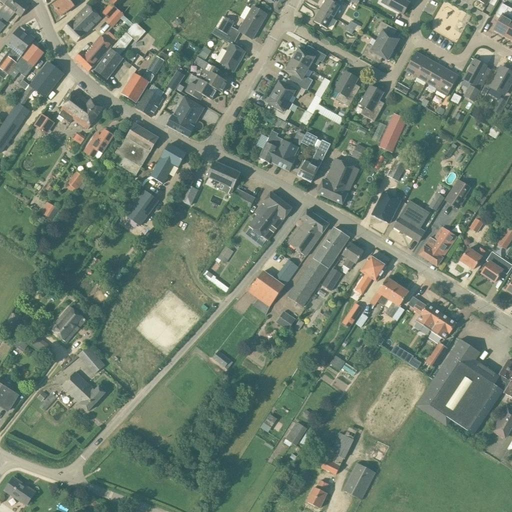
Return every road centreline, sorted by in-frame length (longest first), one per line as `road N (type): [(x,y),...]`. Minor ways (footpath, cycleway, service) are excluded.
road 1 (residential): [(64,479),(251,276),(305,199)]
road 2 (unclassified): [(209,153),(148,126),(78,79),(56,50),(37,0)]
road 3 (unclassified): [(511,322),(305,199)]
road 4 (residential): [(414,38),(389,78),(284,21)]
road 5 (residential): [(209,153),(284,21)]
